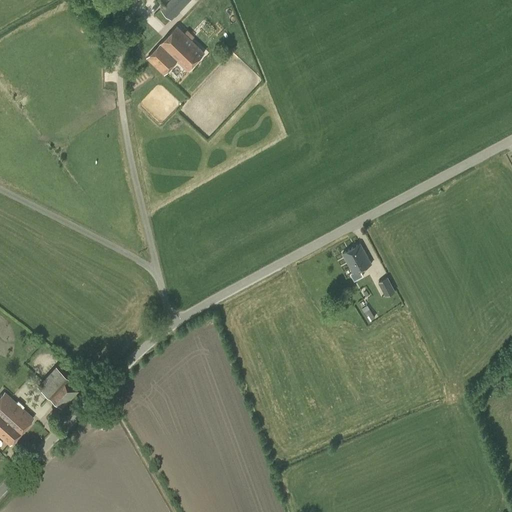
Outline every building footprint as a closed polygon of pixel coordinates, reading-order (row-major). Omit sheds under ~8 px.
[(99,13),(110,6),(105,0),(96,0),(92,3),(99,13)] [(169,0),(161,9),(172,20),(190,0),(169,0)] [(177,26),(160,44),(159,43),(146,57),(164,75),(178,60),(187,70),(204,52),(177,26)] [(363,276),(360,270),(372,264),(360,243),(342,253),(353,272),(351,274),(354,281),(363,276)] [(387,277),(378,282),(386,296),(395,291),(387,277)] [(375,317),(367,305),(362,309),(370,321),(375,317)] [(68,378),(55,366),(37,386),(61,408),(78,391),(66,380),(68,378)] [(0,414),(20,432),(33,418),(22,408),(23,406),(18,401),(16,403),(4,392),(0,396),(0,414)] [(0,436),(9,445),(20,432),(0,414),(0,436)]
